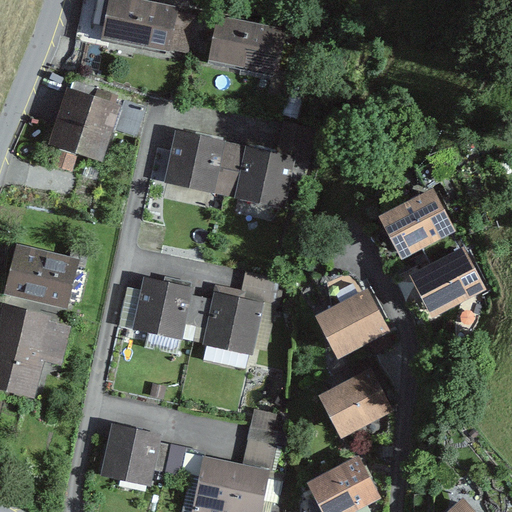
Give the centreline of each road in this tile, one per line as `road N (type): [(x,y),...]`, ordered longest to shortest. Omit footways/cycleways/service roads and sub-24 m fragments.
road 1 (residential): [(150,109),(62,511)]
road 2 (residential): [(350,252),(409,329),(407,511)]
road 3 (unclassified): [(0,140),(53,0)]
